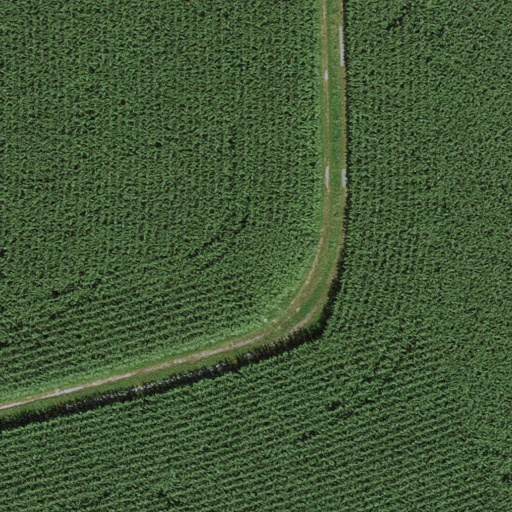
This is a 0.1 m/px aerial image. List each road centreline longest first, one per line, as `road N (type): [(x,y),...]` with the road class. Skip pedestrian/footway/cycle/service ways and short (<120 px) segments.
road 1 (track): [(333,0),(322,275),(258,345)]
road 2 (track): [(0,408),(258,345)]
